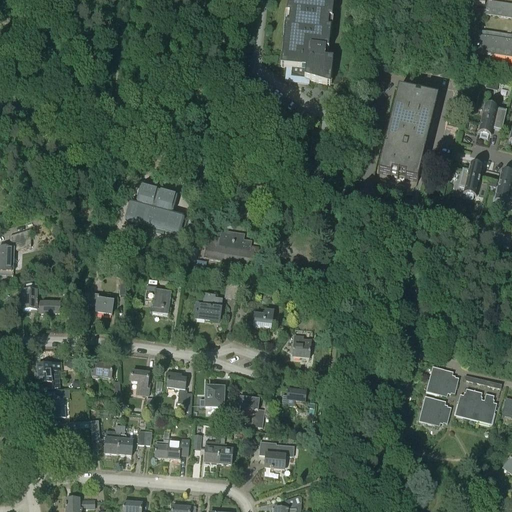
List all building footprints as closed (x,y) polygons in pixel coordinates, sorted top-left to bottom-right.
[(293,77),(330,87),(333,62),(327,62),(334,0),(287,0),(281,68),(292,69),(291,76),(293,76),(293,77)] [(511,20),(479,15),(476,36),(511,41),(511,20)] [(434,115),(430,114),(432,107),(436,108),(438,101),(420,96),(417,106),(413,105),(416,95),(398,91),(396,98),(400,99),(398,107),(394,106),(391,118),(395,120),(393,127),(389,126),(386,139),(390,140),(388,147),(384,146),(378,174),(390,177),(391,173),(405,177),(404,180),(417,184),(424,156),(420,155),(422,147),(426,148),(429,136),(425,135),(427,127),(431,128),(434,115)] [(484,109),(485,109),(479,134),(478,134),(491,137),(490,137),(492,129),(502,132),(506,113),(505,113),(505,114),(493,111),(493,109),(489,108),(489,110),(484,109)] [(463,194),(476,198),(475,197),(482,171),(483,171),(478,170),(479,168),(474,167),(474,169),(470,167),(470,168),(469,174),(463,172),(459,187),(465,189),(464,194),(463,194)] [(494,202),(507,206),(507,205),(506,205),(508,199),(511,200),(511,184),(511,182),(511,177),(509,177),(510,176),(505,175),(505,176),(501,175),(501,176),(495,202),(494,202)] [(151,232),(164,236),(164,233),(178,237),(180,236),(184,221),(183,219),(171,215),(173,214),(177,199),(176,197),(161,193),(158,194),(157,192),(143,188),(140,189),(136,204),(137,206),(131,204),(129,206),(125,220),(126,223),(133,225),(133,227),(145,231),(146,228),(152,230),(151,232)] [(259,250),(251,248),(252,244),(243,242),(244,237),(212,231),(211,241),(207,241),(204,260),(255,269),(259,250)] [(0,277),(13,278),(14,251),(23,252),(23,236),(10,235),(9,250),(0,249),(0,277)] [(230,301),(236,302),(239,287),(232,286),(230,301)] [(22,313),(36,313),(36,304),(37,304),(37,289),(26,288),(26,294),(23,294),(22,313)] [(152,316),(168,318),(170,306),(173,306),(173,302),(170,302),(171,294),(156,292),(156,290),(146,289),(144,302),(154,304),(152,316)] [(85,306),(97,308),(96,315),(112,317),(113,304),(98,301),(98,297),(86,296),(85,306)] [(205,297),(203,309),(196,308),(195,321),(219,324),(220,311),(221,299),(205,297)] [(36,313),(36,316),(60,316),(60,305),(37,304),(36,304),(36,313)] [(254,316),(252,328),(271,331),(273,314),(264,312),(263,318),(254,316)] [(292,359),(309,361),(311,343),(303,342),(303,339),(295,338),(292,359)] [(38,377),(35,377),(35,387),(39,387),(39,393),(61,391),(59,373),(62,372),(61,365),(37,367),(38,377)] [(91,378),(111,381),(112,368),(93,366),(91,378)] [(432,369),(429,382),(456,389),(458,381),(455,380),(455,379),(452,378),(453,375),(432,369)] [(136,396),(148,398),(150,386),(147,386),(149,375),(132,373),(130,384),(137,385),(136,396)] [(184,419),(190,420),(191,404),(192,396),(186,395),(186,392),(185,392),(186,381),(181,381),(181,378),(168,376),(166,390),(179,392),(177,405),(185,406),(184,419)] [(456,389),(429,382),(426,394),(446,399),(447,396),(450,397),(450,396),(454,397),(456,389)] [(222,412),(228,413),(229,403),(223,402),(223,390),(206,389),(205,402),(199,401),(199,409),(222,409),(222,412)] [(299,416),(313,418),(315,406),(304,405),(306,394),(288,391),(286,408),(293,409),(299,416)] [(56,401),(46,401),(48,421),(49,424),(60,423),(60,420),(59,407),(60,408),(61,407),(63,406),(63,405),(64,405),(64,404),(64,403),(64,402),(64,401),(63,400),(69,400),(68,392),(56,393),(56,401)] [(454,418),(467,421),(474,394),(466,392),(465,395),(464,395),(463,398),(460,397),(454,418)] [(467,421),(478,424),(484,403),(481,403),(482,400),(481,399),(482,396),(474,394),(467,421)] [(484,403),(478,424),(491,427),(496,406),(493,406),(494,403),(493,402),(494,399),(485,397),(484,403)] [(251,428),(262,429),(264,412),(258,411),(259,401),(239,399),(238,410),(253,412),(251,428)] [(424,399),(421,412),(449,418),(451,410),(447,409),(447,408),(445,408),(445,404),(424,399)] [(502,417),(511,419),(511,402),(506,401),(502,417)] [(449,418),(421,412),(418,424),(439,429),(440,426),(443,426),(443,425),(447,426),(449,418)] [(317,423),(312,423),(311,435),(319,436),(321,418),(318,417),(317,423)] [(99,440),(98,423),(90,424),(91,441),(99,440)] [(119,442),(117,457),(131,458),(132,444),(125,443),(126,438),(124,437),(124,429),(120,428),(119,437),(119,442)] [(67,454),(75,453),(74,444),(72,444),(72,437),(80,437),(79,431),(67,431),(68,438),(53,439),(54,457),(67,456),(67,454)] [(105,434),(104,456),(117,457),(119,442),(119,437),(114,437),(115,435),(105,434)] [(156,444),(154,460),(166,461),(169,435),(164,434),(163,444),(156,444)] [(169,435),(166,461),(179,462),(179,459),(188,459),(189,442),(181,442),(180,446),(173,445),(174,435),(169,435)] [(202,440),(193,439),(192,451),(200,452),(202,440)] [(279,446),(263,445),(262,457),(265,457),(264,470),(284,472),(285,459),(296,460),(297,450),(279,448),(279,446)] [(203,464),(217,466),(219,451),(205,450),(203,464)] [(219,451),(217,466),(231,467),(233,452),(219,451)] [(511,455),(503,469),(511,475),(511,455)] [(291,511),(287,511),(287,510),(274,509),(271,510),(271,511),(300,511),(302,501),(301,501),(301,500),(301,499),(300,499),(299,498),(298,498),(284,503),(289,502),(291,511)] [(65,501),(65,511),(81,511),(94,511),(94,503),(79,503),(79,501),(65,501)]
